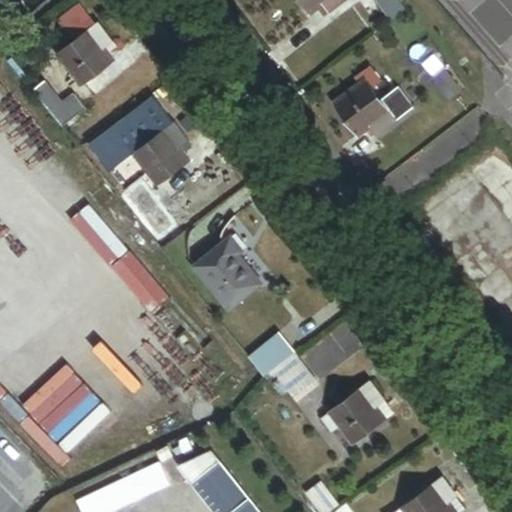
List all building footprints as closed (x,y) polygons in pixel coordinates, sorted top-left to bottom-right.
[(326,18),(350,0),(301,0),(312,14),(320,9),(326,18)] [(395,0),(382,0),(378,4),(391,22),(404,12),(395,0)] [(85,85),(115,62),(109,54),(117,48),(100,26),(62,55),(85,85)] [(464,91),(447,67),(434,77),(451,100),(464,91)] [(33,89),(65,127),(88,109),(75,94),(64,103),(45,80),(33,89)] [(380,134),(402,117),(394,106),(388,111),(367,83),(335,107),(359,138),(374,126),(380,134)] [(139,154),(161,185),(192,163),(187,156),(195,150),(178,126),(139,154)] [(123,199),(153,235),(165,225),(156,214),(164,207),(144,182),(123,199)] [(164,207),(156,214),(165,225),(173,219),(164,207)] [(229,242),(237,236),(231,229),(229,231),(227,235),(228,240),(229,242)] [(232,307),(265,281),(242,252),(247,249),(237,236),(229,242),(199,266),(232,307)] [(302,357),(303,356),(285,332),(251,358),(266,377),(273,373),(302,357)] [(316,392),(324,386),(302,357),(273,373),(300,408),(318,395),(316,392)] [(370,391),(332,419),(354,449),(384,427),(378,419),(387,413),(370,391)] [(393,421),(387,413),(378,419),(384,427),(393,421)] [(190,437),(180,441),(184,450),(194,446),(190,437)] [(193,483),(222,459),(214,450),(178,464),(193,483)] [(265,511),(222,459),(193,483),(217,511),(265,511)] [(460,511),(438,483),(402,511),(460,511)] [(327,511),(337,505),(322,484),(309,493),(322,511),(327,511)]
